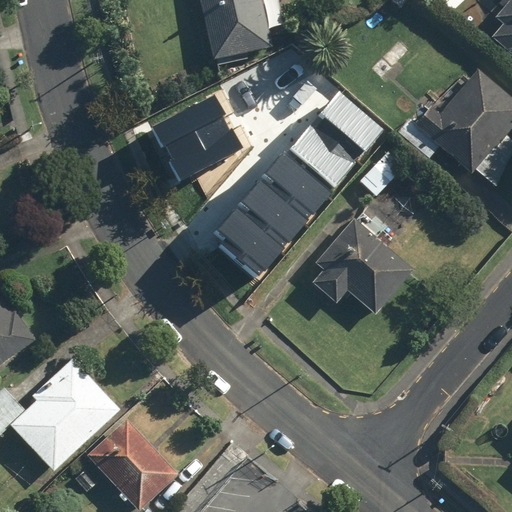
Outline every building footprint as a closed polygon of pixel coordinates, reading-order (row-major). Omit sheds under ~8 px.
[(271,52),(258,0),(195,0),(211,66),(271,52)] [(427,0),(447,22),(470,0),(427,0)] [(511,0),(510,0),(493,20),(501,27),(489,41),(511,60),(511,0)] [(402,39),(376,58),(388,73),(414,54),(402,39)] [(493,188),(511,149),(511,143),(502,135),(511,122),(511,101),(475,70),(435,118),(426,109),(400,140),(427,162),(438,148),(458,165),(451,173),(479,196),(488,184),(493,188)] [(385,130),(339,91),(219,231),(265,270),(385,130)] [(181,181),(243,147),(214,94),(151,128),(181,181)] [(405,169),(388,152),(356,183),(373,200),(405,169)] [(413,270),(351,219),(311,266),(319,273),(310,283),(337,305),(345,295),(373,318),(413,270)] [(0,363),(33,343),(12,311),(8,314),(0,300),(0,363)] [(71,358),(27,398),(32,403),(22,412),(0,388),(0,433),(7,428),(49,474),(118,411),(71,358)] [(85,455),(139,511),(147,503),(155,511),(166,511),(183,496),(170,482),(177,475),(124,419),(85,455)]
